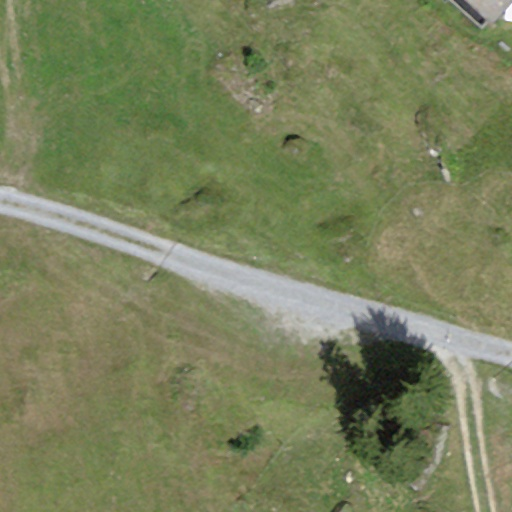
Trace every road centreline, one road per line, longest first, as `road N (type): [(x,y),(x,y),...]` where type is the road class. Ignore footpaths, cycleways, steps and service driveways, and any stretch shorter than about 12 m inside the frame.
road 1 (track): [(511,355),(0,204)]
road 2 (track): [(450,335),(486,511)]
